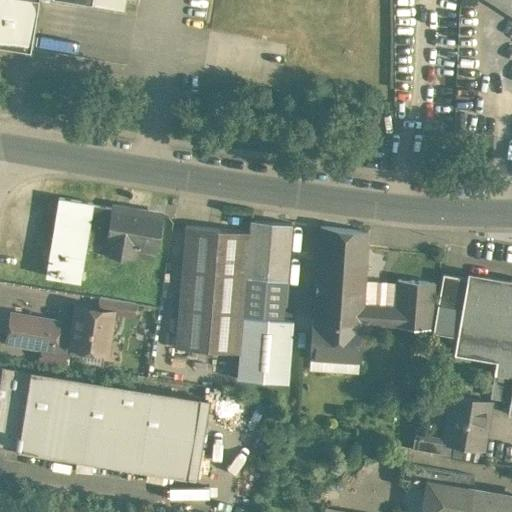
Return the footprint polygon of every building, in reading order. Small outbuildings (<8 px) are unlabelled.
[(0,0),(0,45),(30,50),(37,0),(0,0)] [(125,0),(64,0),(124,10),(125,0)] [(511,0),(490,0),(511,14),(511,0)] [(93,202),(59,197),(46,275),(80,281),(85,248),(92,204),(93,202)] [(112,207),(92,204),(85,248),(105,252),(112,207)] [(161,214),(112,206),(112,207),(105,252),(126,255),(127,245),(155,250),(161,214)] [(291,223),(250,219),(246,275),(287,279),(291,223)] [(249,230),(185,225),(175,346),(239,352),(249,230)] [(397,285),(365,283),(368,231),(320,225),(314,320),(362,323),(361,331),(369,332),(370,323),(431,328),(434,282),(398,279),(397,285)] [(467,277),(443,273),(437,305),(461,309),(467,277)] [(511,281),(467,274),(467,277),(461,309),(453,353),(496,360),(490,396),(509,400),(511,384),(511,281)] [(112,311),(76,305),(70,345),(106,351),(112,311)] [(11,313),(7,342),(54,349),(59,320),(11,313)] [(282,322),(252,320),(250,346),(280,349),(282,322)] [(314,320),(313,320),(310,358),(359,361),(361,331),(362,323),(314,320)] [(30,370),(2,365),(0,377),(0,446),(17,449),(30,370)] [(200,397),(30,370),(17,449),(187,477),(200,397)] [(490,401),(452,394),(444,439),(444,441),(480,447),(482,448),(490,401)] [(444,441),(444,439),(418,435),(415,449),(478,459),(480,447),(444,441)] [(474,475),(407,463),(404,478),(432,483),(471,489),(474,475)] [(511,511),(511,495),(471,489),(432,483),(427,511),(511,511)]
